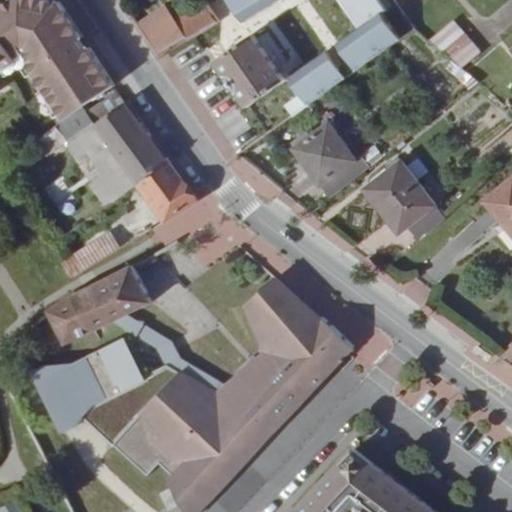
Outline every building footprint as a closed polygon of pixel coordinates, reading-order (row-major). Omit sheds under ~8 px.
[(0,77),(8,72),(26,60),(37,77),(48,93),(64,117),(68,122),(86,108),(119,91),(93,55),(89,57),(83,47),(86,44),(59,3),(56,2),(46,0),(17,0),(0,11),(0,77)] [(221,0),(203,0),(204,0),(204,1),(207,4),(219,23),(231,15),(221,0)] [(241,29),(262,15),(251,0),(221,0),(231,15),(241,29)] [(251,0),(262,15),(285,0),(251,0)] [(141,30),(161,60),(184,46),(185,43),(219,23),(207,4),(179,23),(171,11),(141,30)] [(451,18),(429,38),(458,70),(480,50),(451,18)] [(251,109),(286,87),(289,84),(284,77),(259,39),(220,64),(251,109)] [(32,80),(37,77),(26,60),(8,72),(11,76),(25,68),(32,80)] [(304,113),(322,99),(301,67),(298,69),(284,77),(289,84),(286,87),(304,113)] [(60,121),(64,117),(48,93),(44,96),(60,121)] [(95,185),(110,208),(140,187),(172,164),(123,96),(93,118),(98,127),(80,140),(72,145),(83,160),(90,155),(97,165),(102,161),(111,173),(106,177),(95,185)] [(234,149),(284,117),(276,106),(247,124),(236,107),(215,121),(234,149)] [(60,128),(71,143),(72,145),(80,140),(98,127),(93,118),(86,108),(68,122),(60,128)] [(359,162),(358,161),(333,126),(319,136),(298,151),(325,187),(359,162)] [(60,128),(40,142),(50,157),(71,143),(60,128)] [(298,151),(319,136),(316,131),(295,146),(298,151)] [(333,198),(369,171),(360,159),(358,161),(359,162),(325,187),(333,198)] [(102,161),(97,165),(106,177),(111,173),(102,161)] [(202,203),(172,164),(140,187),(166,224),(202,203)] [(407,229),(437,207),(404,164),(368,191),(401,234),(407,229)] [(511,223),(511,184),(488,205),(507,227),(511,223)] [(446,216),(437,207),(407,229),(415,241),(446,216)] [(65,265),(76,279),(123,250),(114,235),(67,264),(65,265)] [(155,303),(135,267),(89,290),(82,294),(52,313),(69,345),(155,303)] [(270,353),(229,388),(180,361),(143,375),(127,339),(78,363),(59,371),(47,367),(38,376),(68,435),(79,429),(92,414),(122,441),(118,446),(152,477),(164,464),(178,477),(174,481),(189,511),(204,511),(249,464),(357,349),(332,322),(327,319),(326,321),(282,287),(277,283),(250,310),(270,353)] [(298,510),(296,511),(436,511),(417,497),(374,464),(356,450),(298,510)] [(180,506),(172,489),(164,492),(172,510),(180,506)]
